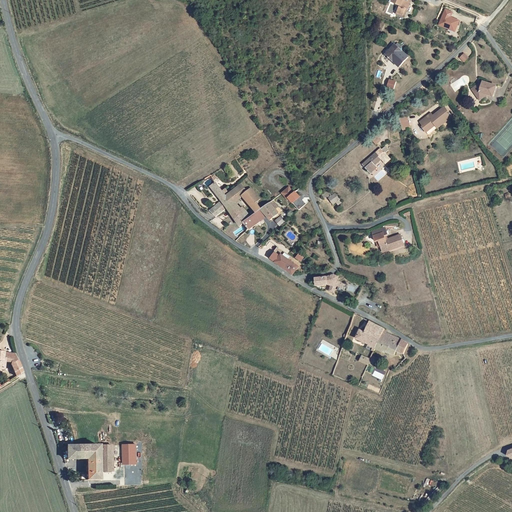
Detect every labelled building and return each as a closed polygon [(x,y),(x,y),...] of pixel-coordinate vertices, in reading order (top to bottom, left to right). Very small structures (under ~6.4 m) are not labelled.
[(386,0),(386,1),(394,4),(390,13),(396,16),(399,9),(401,10),(404,0),(386,0)] [(456,32),(461,20),(452,16),(454,12),(445,8),(438,25),(456,32)] [(390,44),(381,54),(395,66),(404,55),(390,44)] [(461,53),(457,57),(461,62),(465,58),(461,53)] [(395,89),(397,81),(389,79),(388,87),(395,89)] [(478,99),(480,100),(485,96),(490,98),(493,88),(480,84),(479,87),(477,87),(470,92),(477,100),(478,99)] [(434,124),(437,127),(442,123),(435,115),(430,119),(427,115),(416,124),(420,127),(418,129),(422,134),(430,128),(434,124)] [(403,129),(410,126),(406,116),(399,119),(403,129)] [(364,171),(369,166),(376,159),(379,162),(385,157),(380,152),(383,150),(379,146),(377,149),(375,148),(358,165),(364,171)] [(372,170),(369,166),(364,171),(367,174),(372,170)] [(200,183),(205,190),(210,187),(205,180),(200,183)] [(216,195),(210,187),(205,190),(212,199),(207,203),(205,200),(202,202),(204,204),(199,208),(205,215),(216,206),(217,206),(221,202),(219,199),(222,196),(220,192),(216,195)] [(243,195),(237,188),(221,202),(226,208),(221,212),(222,213),(230,223),(241,214),(230,206),(238,200),(253,215),(256,213),(258,212),(252,205),(256,203),(246,193),(243,195)] [(291,195),(287,190),(279,196),(284,202),(285,201),(296,214),(303,208),(292,195),(291,195)] [(332,204),(336,200),(332,195),(329,198),(325,192),(319,197),(321,201),(324,198),(329,205),(332,204)] [(221,202),(217,206),(221,212),(226,208),(221,202)] [(272,210),(268,204),(267,205),(264,207),(269,213),(272,210)] [(269,213),(264,207),(258,212),(256,213),(262,220),(265,225),(274,218),(269,213)] [(247,219),(242,213),(241,214),(230,223),(235,229),(239,226),(247,219)] [(245,233),(262,220),(256,213),(253,215),(247,219),(239,226),(245,233)] [(267,227),(272,233),(281,225),(276,220),(267,227)] [(384,227),(371,231),(375,243),(377,242),(381,252),(388,249),(389,251),(402,246),(399,236),(384,241),(383,236),(387,235),(384,227)] [(279,254),(274,262),(293,272),(298,265),(279,254)] [(314,278),(314,286),(320,289),(320,285),(321,283),(329,284),(335,284),(338,275),(333,273),(331,275),(328,277),(322,278),(316,278),(314,278)] [(379,334),(380,331),(366,323),(362,334),(358,333),(356,341),(363,344),(362,347),(370,350),(368,353),(372,354),(373,352),(379,334)] [(401,356),(405,346),(398,341),(379,334),(373,352),(381,355),(382,353),(391,356),(393,353),(401,356)] [(353,348),(342,344),(340,350),(351,355),(353,348)] [(11,360),(17,376),(22,373),(15,353),(0,350),(0,367),(4,368),(6,359),(11,360)] [(373,376),(382,379),(386,371),(376,367),(373,376)] [(89,479),(102,479),(101,472),(114,471),(114,444),(69,444),(69,460),(72,460),(89,460),(89,479)] [(122,444),(123,465),(138,465),(137,444),(122,444)]
